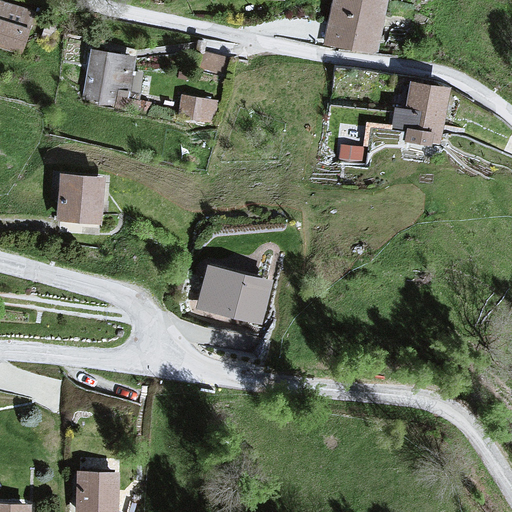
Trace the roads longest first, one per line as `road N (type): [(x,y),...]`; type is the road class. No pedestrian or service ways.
road 1 (residential): [(511,482),(461,414),(428,400),(287,385),(169,361)]
road 2 (residential): [(169,361),(145,315),(122,295),(0,262)]
road 3 (residential): [(169,361),(0,348)]
